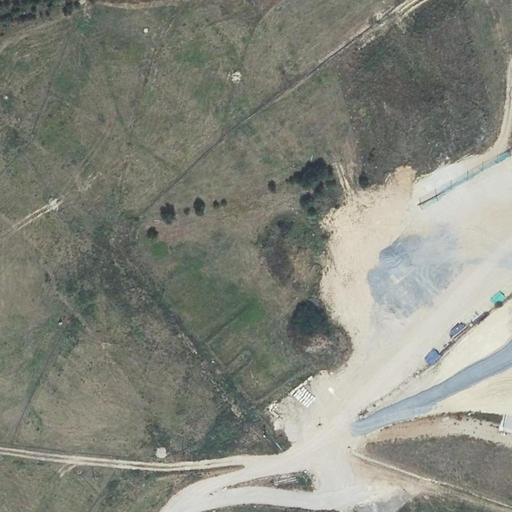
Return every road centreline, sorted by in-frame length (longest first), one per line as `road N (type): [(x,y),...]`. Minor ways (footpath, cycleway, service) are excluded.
road 1 (track): [(184,511),(223,481),(322,456),(372,410),(416,345),(511,268)]
road 2 (track): [(385,511),(511,424)]
